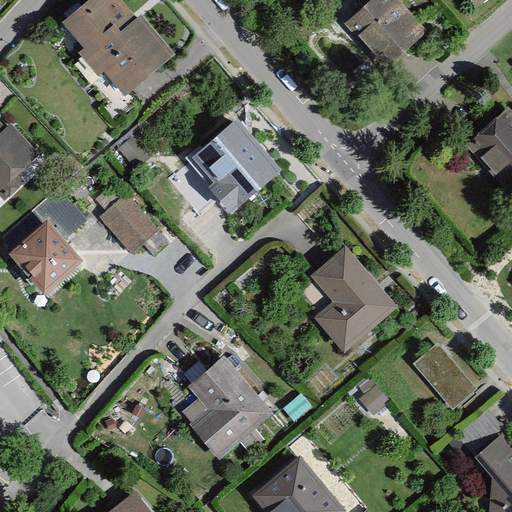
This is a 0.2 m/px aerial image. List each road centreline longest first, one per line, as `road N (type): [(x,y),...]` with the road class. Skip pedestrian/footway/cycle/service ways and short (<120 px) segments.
road 1 (residential): [(511,368),(191,0)]
road 2 (residential): [(6,511),(182,304),(266,231),(283,227),(317,256)]
